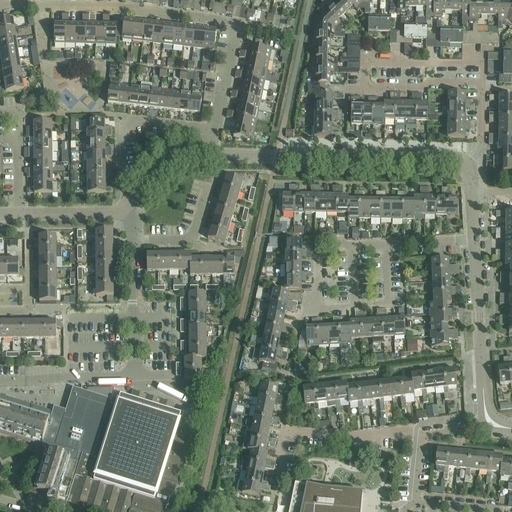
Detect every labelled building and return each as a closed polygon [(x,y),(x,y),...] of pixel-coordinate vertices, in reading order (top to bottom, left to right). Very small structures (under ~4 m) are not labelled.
[(341,2),(337,6),(345,15),(351,9),(352,10),(354,10),(355,9),(358,13),(363,8),(359,0),(339,0),(340,0),(341,2)] [(359,0),(363,8),(365,8),(365,15),(369,15),(370,3),(371,3),(372,2),(372,1),(380,1),(380,0),(359,0)] [(380,0),(380,1),(388,1),(388,2),(389,4),(390,4),(390,15),(395,15),(395,8),(398,8),(398,0),(380,0)] [(398,0),(398,8),(397,16),(405,16),(405,11),(407,11),(408,10),(408,9),(416,9),(416,0),(398,0)] [(416,0),(416,9),(423,9),(423,10),(425,12),(426,12),(426,23),(430,23),(430,16),(433,16),(434,16),(434,1),(434,0),(416,0)] [(440,0),(440,1),(434,1),(434,16),(433,16),(433,20),(441,20),(441,15),(443,15),(444,14),(444,13),(452,13),(452,1),(446,1),(446,0),(440,0)] [(457,0),(458,1),(452,1),(452,13),(459,13),(459,14),(461,15),(462,16),(462,27),(466,27),(467,20),(469,20),(470,20),(470,5),(470,1),(464,1),(463,0),(457,0)] [(476,5),(470,5),(470,20),(469,20),(469,24),(477,24),(477,19),(479,19),(480,18),(480,17),(488,17),(488,5),(482,5),(482,3),(476,3),(476,5)] [(494,5),(488,5),(488,17),(495,17),(495,18),(497,20),(498,20),(498,31),(502,31),(502,24),(505,24),(511,10),(509,10),(509,6),(500,5),(500,3),(494,3),(494,5)] [(324,24),(324,26),(338,32),(343,27),(340,24),(341,23),(341,21),(340,20),(345,15),(337,6),(333,10),(331,8),(327,13),(329,14),(322,21),(324,24)] [(369,18),(368,37),(376,37),(376,33),(390,34),(391,32),(391,18),(369,18)] [(0,21),(0,31),(15,30),(13,19),(0,21)] [(122,41),(133,42),(135,23),(124,22),(122,41)] [(145,24),(135,23),(133,42),(143,43),(145,24)] [(155,25),(145,24),(143,43),(153,44),(155,25)] [(165,27),(155,25),(153,44),(163,46),(165,27)] [(54,45),(65,45),(65,26),(55,26),(54,45)] [(76,26),(65,26),(65,45),(75,45),(76,26)] [(86,26),(76,26),(75,45),(85,45),(86,26)] [(96,27),(86,26),(85,45),(96,46),(96,27)] [(338,32),(324,26),(323,27),(319,27),(319,37),(316,37),(316,43),(319,43),(319,49),(330,49),(331,41),(332,41),(333,40),(333,39),(345,39),(345,34),(338,34),(338,32)] [(427,26),(405,26),(404,45),(412,45),(412,41),(426,41),(427,26)] [(106,27),(96,27),(96,46),(106,46),(106,27)] [(117,27),(106,27),(106,46),(116,46),(117,27)] [(175,28),(165,27),(163,46),(173,47),(175,28)] [(185,29),(175,28),(173,47),(183,48),(185,29)] [(196,30),(185,29),(183,48),(194,49),(196,30)] [(15,30),(0,31),(0,41),(16,40),(15,30)] [(206,31),(196,30),(194,49),(204,50),(206,31)] [(463,30),(441,30),(440,30),(440,49),(448,49),(448,45),(462,45),(463,30)] [(216,33),(206,31),(204,50),(214,52),(216,33)] [(16,40),(0,41),(0,52),(18,50),(16,40)] [(37,48),(31,49),(32,58),(39,57),(37,48)] [(253,48),(250,58),(269,62),(271,52),(253,48)] [(330,49),(319,49),(319,54),(316,54),(316,60),(318,60),(318,67),(337,67),(337,59),(333,59),(333,58),(332,57),(330,57),(330,49)] [(18,50),(0,52),(0,54),(0,55),(1,62),(19,60),(18,50)] [(511,55),(499,55),(499,63),(503,63),(503,77),(511,77),(511,55)] [(39,57),(32,58),(34,67),(40,66),(39,57)] [(269,62),(250,58),(248,68),(267,72),(269,62)] [(19,60),(1,62),(3,71),(1,71),(0,69),(0,73),(21,70),(19,60)] [(337,67),(318,67),(318,73),(316,73),(316,79),(318,79),(318,85),(330,85),(330,77),(331,77),(333,76),(333,75),(337,75),(337,67)] [(267,72),(248,68),(246,78),(265,82),(267,72)] [(21,70),(0,73),(0,77),(1,78),(1,75),(3,75),(4,83),(22,80),(21,70)] [(265,82),(246,78),(244,88),(263,92),(265,82)] [(22,80),(4,83),(6,91),(4,91),(2,89),(0,89),(0,93),(6,93),(24,91),(22,80)] [(108,104),(118,106),(121,87),(110,85),(108,104)] [(342,101),(342,95),(336,95),(336,96),(332,96),(332,95),(327,95),(327,88),(313,88),(313,86),(308,86),(308,96),(315,96),(315,106),(332,106),(332,100),(342,101)] [(131,88),(121,87),(118,106),(128,107),(131,88)] [(141,89),(131,88),(128,107),(139,108),(141,89)] [(263,92),(244,88),(242,98),(261,102),(263,92)] [(151,90),(141,89),(139,108),(149,109),(151,90)] [(161,91),(151,90),(149,109),(159,110),(161,91)] [(171,93),(161,91),(159,110),(169,112),(171,93)] [(181,94),(171,93),(169,112),(179,113),(181,94)] [(192,95),(181,94),(179,113),(189,114),(192,95)] [(391,104),(384,104),(383,109),(384,109),(384,122),(395,122),(395,95),(390,94),(390,100),(391,100),(391,104)] [(202,96),(192,95),(189,114),(200,115),(202,96)] [(400,95),(395,95),(395,122),(405,122),(406,105),(400,105),(400,100),(400,95)] [(412,105),(406,105),(405,122),(416,122),(417,95),(412,95),(412,100),(412,105)] [(422,95),(417,95),(416,122),(428,122),(428,105),(421,105),(421,100),(422,100),(422,95)] [(448,95),(448,106),(475,107),(475,101),(470,101),(470,102),(465,102),(465,95),(448,95)] [(499,102),(499,109),(511,108),(511,97),(489,97),(489,102),(495,102),(499,102)] [(261,102),(242,98),(240,108),(258,112),(261,102)] [(351,99),(351,124),(351,126),(362,126),(362,109),(356,109),(356,104),(357,99),(351,99)] [(369,109),(362,109),(362,126),(373,126),(373,99),(368,99),(368,105),(369,105),(369,109)] [(378,99),(373,99),(373,126),(384,127),(384,122),(384,109),(383,109),(378,109),(378,105),(378,99)] [(332,106),(315,106),(314,117),(342,117),(342,112),(336,112),(336,113),(332,113),(332,106)] [(475,107),(448,106),(448,117),(465,117),(465,111),(469,111),(475,112),(475,107)] [(258,112),(240,108),(238,118),(256,122),(258,112)] [(511,108),(499,109),(499,115),(495,115),(495,114),(489,114),(489,119),(511,119),(511,108)] [(342,117),(314,117),(314,128),(332,128),(332,122),(336,122),(342,122),(342,117)] [(465,117),(448,117),(448,128),(475,128),(475,123),(469,123),(469,124),(465,124),(465,117)] [(256,122),(238,118),(235,128),(254,132),(256,122)] [(511,119),(489,119),(489,124),(494,124),(499,124),(499,130),(511,130),(511,119)] [(87,122),(87,133),(112,133),(112,128),(108,128),(107,131),(105,131),(105,122),(87,122)] [(34,123),(34,129),(34,132),(32,132),(31,129),(27,129),(27,134),(52,133),(52,123),(34,123)] [(254,132),(235,128),(233,138),(252,142),(254,132)] [(332,128),(314,128),(314,139),(341,140),(342,134),(336,134),(332,134),(332,128)] [(475,128),(448,128),(447,139),(465,139),(465,133),(469,133),(475,133),(475,128)] [(511,130),(499,130),(499,137),(494,136),(489,136),(489,141),(511,141),(511,130)] [(52,133),(27,134),(27,138),(31,138),(32,136),(34,136),(34,144),(52,144),(52,133)] [(112,133),(87,133),(87,143),(105,143),(105,135),(107,135),(108,138),(112,138),(112,133)] [(511,141),(489,141),(489,146),(494,146),(494,145),(499,145),(498,152),(503,152),(511,151),(511,141)] [(105,143),(87,143),(87,153),(112,153),(112,149),(108,149),(107,151),(105,151),(105,143)] [(52,144),(34,144),(34,152),(32,152),(31,149),(27,149),(27,154),(52,154),(52,144)] [(511,151),(503,152),(503,158),(499,158),(493,157),(493,162),(511,162),(511,151)] [(112,153),(87,153),(87,164),(105,163),(105,155),(107,155),(108,158),(112,158),(112,153)] [(52,154),(27,154),(27,159),(31,159),(32,156),(34,156),(34,164),(52,164),(52,154)] [(511,162),(493,162),(493,168),(499,168),(499,167),(503,167),(503,174),(511,174),(511,162)] [(105,163),(87,164),(87,174),(112,174),(112,169),(108,169),(107,172),(105,172),(105,163)] [(52,164),(34,164),(34,172),(32,172),(31,170),(27,170),(27,174),(52,174),(52,164)] [(52,174),(27,174),(27,179),(31,179),(32,176),(34,176),(34,185),(52,185),(52,174)] [(112,174),(87,174),(87,184),(105,184),(105,176),(107,176),(108,178),(112,178),(112,174)] [(227,177),(223,188),(240,193),(243,182),(227,177)] [(105,184),(87,184),(87,195),(106,195),(106,194),(113,194),(112,189),(108,189),(107,192),(105,192),(105,184)] [(57,185),(52,185),(34,185),(34,193),(32,193),(32,190),(27,190),(27,195),(34,195),(43,195),(52,195),(57,195),(57,185)] [(282,214),(294,214),(294,187),(289,187),(289,192),(290,192),(290,197),(283,197),(282,214)] [(299,187),(294,187),(294,214),(305,214),(305,197),(299,197),(299,192),(299,187)] [(311,197),(305,197),(305,214),(315,214),(316,187),(311,187),(311,193),(311,197)] [(321,187),(316,187),(315,214),(326,215),(326,197),(320,197),(320,193),(321,193),(321,187)] [(240,193),(223,188),(220,199),(237,204),(240,193)] [(333,197),(326,197),(326,215),(337,215),(337,188),(332,188),(332,193),(333,193),(333,197)] [(342,188),(337,188),(337,215),(348,215),(348,203),(349,198),(342,198),(342,193),(342,188)] [(420,199),(413,199),(413,204),(414,204),(413,216),(414,216),(425,216),(425,189),(420,189),(420,195),(420,199)] [(430,189),(425,189),(425,216),(435,217),(436,199),(429,199),(429,195),(430,195),(430,189)] [(442,199),(436,199),(435,217),(446,217),(447,190),(442,189),(441,195),(442,195),(442,199)] [(452,190),(447,190),(446,217),(458,217),(458,200),(451,200),(451,195),(452,195),(452,190)] [(355,203),(348,203),(348,215),(348,220),(359,220),(359,193),(354,193),(354,198),(355,198),(355,203)] [(365,193),(360,193),(359,193),(359,220),(370,220),(370,203),(364,203),(364,199),(365,193)] [(376,203),(370,203),(370,220),(381,221),(381,193),(376,193),(376,199),(377,199),(376,203)] [(386,193),(381,193),(381,221),(391,221),(392,204),(385,203),(385,199),(386,199),(386,193)] [(398,204),(392,204),(391,221),(402,221),(403,194),(398,194),(398,199),(398,204)] [(408,194),(403,194),(402,221),(414,221),(414,216),(413,216),(414,204),(413,204),(407,204),(407,199),(408,199),(408,194)] [(237,204),(220,199),(217,209),(234,214),(237,204)] [(234,214),(217,209),(214,219),(231,224),(234,214)] [(506,218),(506,225),(511,224),(511,213),(496,213),(496,218),(502,218),(506,218)] [(231,224),(214,219),(211,230),(228,235),(231,224)] [(511,224),(506,225),(506,231),(501,231),(501,230),(496,230),(496,235),(511,235),(511,224)] [(228,235),(211,230),(208,240),(225,245),(228,235)] [(113,232),(96,232),(96,244),(113,244),(113,232)] [(45,233),(39,233),(39,249),(56,249),(56,237),(45,237),(45,233)] [(511,235),(496,235),(496,240),(501,240),(506,240),(506,246),(511,246),(511,235)] [(286,242),(285,255),(311,255),(311,250),(306,250),(306,251),(301,251),(302,243),(286,242)] [(113,244),(96,244),(96,255),(113,254),(113,244)] [(511,246),(506,246),(505,253),(501,253),(501,252),(495,252),(495,257),(511,257),(511,246)] [(61,249),(56,249),(39,249),(39,260),(56,260),(61,260),(61,249)] [(113,254),(96,255),(96,265),(113,265),(113,254)] [(147,273),(158,273),(158,255),(147,255),(147,273)] [(169,255),(158,255),(158,273),(169,273),(169,255)] [(180,255),(169,255),(169,273),(180,272),(180,255)] [(191,255),(180,255),(180,272),(190,272),(191,272),(191,260),(191,255)] [(311,255),(285,255),(285,267),(301,267),(301,260),(306,260),(311,260),(311,255)] [(511,257),(495,257),(495,262),(501,262),(501,261),(505,261),(505,268),(510,268),(511,268),(511,257)] [(56,260),(39,260),(39,271),(56,270),(56,260)] [(202,260),(191,260),(191,272),(190,272),(190,277),(202,277),(202,260)] [(212,260),(202,260),(202,277),(212,277),(212,260)] [(223,260),(212,260),(212,277),(223,277),(223,260)] [(234,260),(223,260),(223,277),(234,277),(234,266),(239,266),(239,260),(234,260)] [(18,261),(7,261),(8,278),(23,278),(23,271),(19,272),(18,261)] [(431,262),(432,273),(459,272),(459,267),(453,267),(449,268),(448,261),(431,262)] [(113,265),(96,265),(96,276),(113,276),(113,265)] [(301,267),(285,267),(285,279),(311,279),(311,274),(306,274),(306,275),(301,275),(301,267)] [(511,268),(510,268),(510,275),(506,275),(506,274),(500,274),(500,279),(511,279),(511,268)] [(56,270),(39,271),(39,281),(56,281),(56,270)] [(459,272),(432,273),(432,284),(450,283),(449,276),(454,276),(454,277),(459,277),(459,272)] [(113,276),(96,276),(96,287),(113,287),(113,276)] [(311,279),(285,279),(285,292),(301,292),(301,284),(305,284),(311,284),(311,279)] [(511,279),(500,279),(500,284),(505,284),(510,284),(510,290),(511,290),(511,279)] [(56,281),(39,281),(39,292),(57,292),(56,281)] [(450,283),(432,284),(433,295),(460,293),(460,288),(454,288),(455,289),(450,289),(450,283)] [(113,287),(96,287),(96,298),(107,298),(107,303),(113,303),(113,287)] [(511,290),(510,290),(510,296),(505,296),(500,296),(500,301),(511,300),(511,290)] [(274,291),(271,304),(297,309),(298,304),(292,303),(288,303),(289,295),(274,291)] [(57,292),(39,292),(39,303),(57,303),(57,292)] [(433,295),(434,305),(446,305),(451,305),(451,298),(455,298),(461,298),(460,293),(433,295)] [(206,295),(188,295),(189,307),(206,306),(206,295)] [(511,300),(500,301),(500,306),(505,306),(505,305),(510,305),(509,312),(511,311),(511,300)] [(297,309),(271,304),(269,315),(284,319),(286,311),(290,312),(290,313),(296,314),(297,309)] [(434,305),(429,305),(429,317),(457,315),(456,310),(451,310),(451,311),(446,311),(446,305),(434,305)] [(206,306),(189,307),(189,317),(206,317),(206,306)] [(399,320),(393,321),(394,338),(405,337),(404,310),(398,310),(399,316),(399,320)] [(378,322),(371,322),(372,339),(383,339),(382,311),(377,312),(377,317),(378,317),(378,322)] [(387,311),(382,311),(383,339),(394,338),(393,321),(387,321),(386,317),(387,317),(387,311)] [(511,311),(509,312),(509,318),(505,318),(505,317),(499,317),(499,322),(511,322),(511,311)] [(365,312),(360,313),(362,340),(372,339),(371,322),(365,322),(365,318),(365,312)] [(356,323),(350,323),(349,323),(350,328),(351,341),(362,340),(360,313),(355,313),(355,319),(356,319),(356,323)] [(284,319),(269,315),(266,327),(292,332),(293,327),(287,326),(287,327),(283,326),(284,319)] [(457,315),(429,317),(430,327),(447,326),(447,320),(451,320),(457,320),(457,315)] [(206,317),(189,317),(189,328),(206,328),(206,317)] [(334,329),(328,330),(329,347),(340,346),(338,319),(333,319),(333,325),(334,325),(334,329)] [(343,319),(338,319),(340,346),(351,346),(351,341),(350,328),(343,329),(343,324),(343,319)] [(306,331),(307,348),(318,347),(317,320),(312,320),(312,326),(313,326),(313,330),(306,331)] [(322,320),(317,320),(318,347),(329,347),(328,330),(322,330),(321,326),(322,325),(322,320)] [(511,322),(499,322),(499,327),(505,327),(509,327),(509,334),(511,333),(511,322)] [(13,323),(2,323),(2,340),(13,340),(13,323)] [(23,323),(13,323),(13,340),(24,340),(23,323)] [(34,323),(23,323),(24,340),(34,340),(34,323)] [(45,323),(34,323),(34,340),(45,340),(45,323)] [(61,323),(45,323),(45,340),(56,340),(56,329),(61,329),(61,323)] [(447,326),(430,327),(431,338),(458,336),(458,331),(452,332),(448,333),(447,326)] [(292,332),(266,327),(264,339),(280,342),(281,335),(285,336),(291,337),(292,332)] [(206,328),(189,328),(189,339),(206,339),(206,328)] [(458,336),(431,338),(431,349),(449,348),(448,342),(453,341),(453,342),(458,342),(458,336)] [(206,339),(189,339),(189,350),(206,349),(206,339)] [(280,342),(264,339),(261,351),(287,356),(288,351),(283,350),(282,351),(278,350),(280,342)] [(189,350),(189,360),(202,360),(202,361),(206,361),(206,349),(189,350)] [(275,366),(276,358),(281,359),(281,360),(286,361),(287,356),(261,351),(259,363),(263,364),(262,371),(276,374),(278,367),(275,366)] [(498,369),(500,386),(511,385),(507,359),(503,359),(504,368),(498,369)] [(189,360),(184,360),(184,371),(202,371),(202,361),(202,360),(189,360)] [(295,364),(294,373),(306,371),(306,368),(305,363),(295,364)] [(202,371),(184,371),(184,382),(202,382),(202,371)] [(455,371),(443,372),(446,389),(443,389),(444,396),(449,395),(448,389),(457,388),(457,386),(455,371)] [(443,372),(433,373),(435,391),(443,389),(446,389),(443,372)] [(433,373),(422,375),(424,392),(422,392),(423,398),(427,398),(426,392),(435,391),(433,373)] [(422,375),(411,376),(411,380),(413,393),(414,393),(422,392),(424,392),(422,375)] [(411,380),(401,381),(403,398),(400,398),(401,405),(406,404),(405,398),(414,397),(414,393),(413,393),(411,380)] [(401,381),(390,382),(392,399),(400,398),(403,398),(401,381)] [(390,382),(379,384),(381,401),(379,401),(380,407),(384,407),(383,400),(392,399),(390,382)] [(348,401),(347,388),(347,384),(335,385),(337,403),(335,403),(336,408),(336,409),(340,409),(340,402),(348,401)] [(379,384),(368,385),(371,402),(379,401),(381,401),(379,384)] [(337,403),(335,385),(325,387),(327,409),(336,408),(335,403),(337,403)] [(368,385),(358,386),(360,403),(358,404),(358,410),(363,409),(362,403),(371,402),(368,385)] [(358,386),(347,388),(348,401),(349,405),(358,404),(360,403),(358,386)] [(261,387),(259,398),(284,403),(285,399),(276,397),(278,390),(261,387)] [(327,409),(325,387),(314,388),(316,405),(318,405),(319,410),(327,409)] [(316,405),(314,388),(303,389),(305,407),(314,405),(315,412),(319,411),(319,410),(318,405),(316,405)] [(86,483),(110,403),(111,401),(114,390),(88,390),(87,393),(73,389),(64,417),(0,396),(0,429),(43,443),(49,454),(37,492),(49,496),(48,501),(66,507),(67,502),(72,503),(79,481),(86,483)] [(172,500),(189,443),(194,429),(178,424),(181,416),(172,414),(174,407),(133,394),(130,401),(121,398),(118,406),(110,403),(86,483),(79,481),(72,503),(69,511),(70,511),(175,511),(179,502),(172,500)] [(283,408),(284,403),(259,398),(256,409),(273,412),(275,406),(283,408)] [(273,412),(256,409),(254,419),(280,424),(281,420),(272,418),(273,412)] [(280,424),(254,419),(252,430),(269,433),(270,427),(279,429),(280,424)] [(269,433),(252,430),(250,440),(276,446),(277,441),(268,439),(269,433)] [(276,446),(250,440),(247,451),(251,452),(265,455),(265,454),(266,448),(275,450),(276,446)] [(435,468),(444,469),(447,469),(448,452),(437,451),(435,468)] [(251,452),(249,463),(275,468),(276,464),(267,462),(268,455),(265,454),(265,455),(251,452)] [(459,453),(448,452),(447,469),(444,469),(444,475),(448,476),(449,469),(457,470),(459,453)] [(470,454),(459,453),(457,470),(466,471),(468,471),(470,454)] [(481,455),(470,454),(468,471),(466,471),(465,477),(470,478),(470,472),(479,472),(481,455)] [(491,456),(481,455),(479,472),(487,473),(490,474),(491,456)] [(503,458),(491,456),(490,474),(487,473),(487,480),(491,480),(492,474),(500,475),(501,475),(502,461),(503,458)] [(275,468),(249,463),(243,461),(241,472),(247,473),(264,477),(265,470),(274,472),(275,468)] [(511,471),(511,462),(502,461),(501,475),(500,475),(500,478),(509,479),(511,480),(511,471)] [(264,477),(247,473),(244,484),(270,489),(271,485),(262,483),(264,477)] [(270,489),(244,484),(242,495),(259,498),(260,492),(269,493),(270,489)] [(289,511),(360,511),(362,494),(323,490),(295,485),(289,511)]
